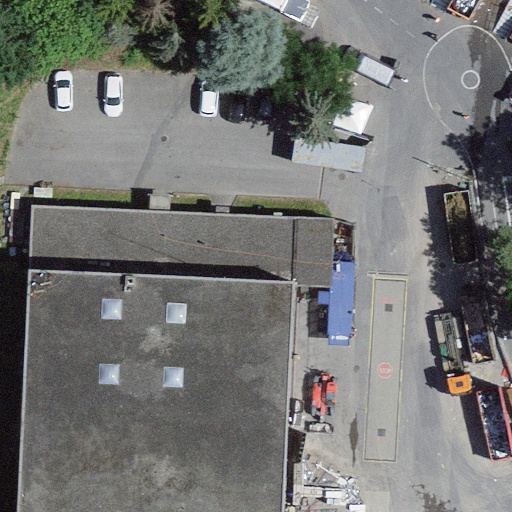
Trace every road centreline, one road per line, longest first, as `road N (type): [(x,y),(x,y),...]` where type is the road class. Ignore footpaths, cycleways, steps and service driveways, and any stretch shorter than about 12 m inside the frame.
road 1 (unknown): [(484,511),(460,479),(433,375),(415,250),(416,199),(452,110)]
road 2 (unknown): [(452,110),(445,75),(374,0)]
